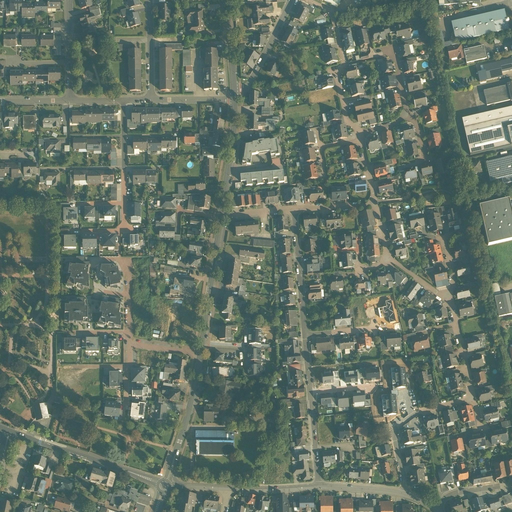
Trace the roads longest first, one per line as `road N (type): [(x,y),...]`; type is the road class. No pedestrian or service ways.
road 1 (track): [(0,204),(57,204),(56,331)]
road 2 (residential): [(156,483),(8,433)]
road 3 (residential): [(405,494),(393,431),(415,412),(473,399)]
road 4 (residential): [(200,354),(221,216)]
road 5 (residential): [(165,478),(200,354)]
road 6 (residential): [(292,210),(304,335)]
road 7 (residential): [(221,216),(235,92)]
